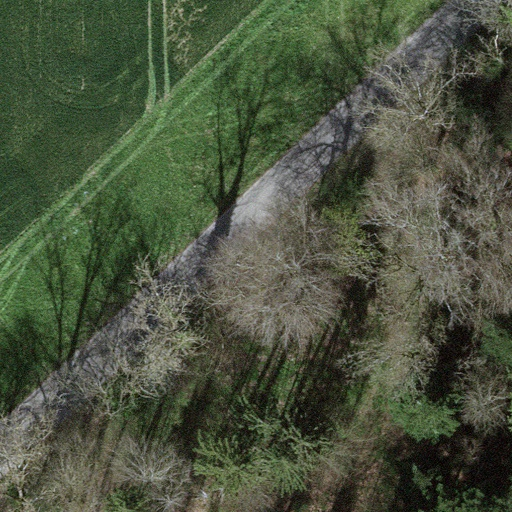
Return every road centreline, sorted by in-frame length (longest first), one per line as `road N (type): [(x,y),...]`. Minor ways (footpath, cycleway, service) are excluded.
road 1 (unclassified): [(0,469),(494,0)]
road 2 (track): [(511,164),(396,203),(420,511)]
road 3 (track): [(389,101),(396,203),(249,235)]
